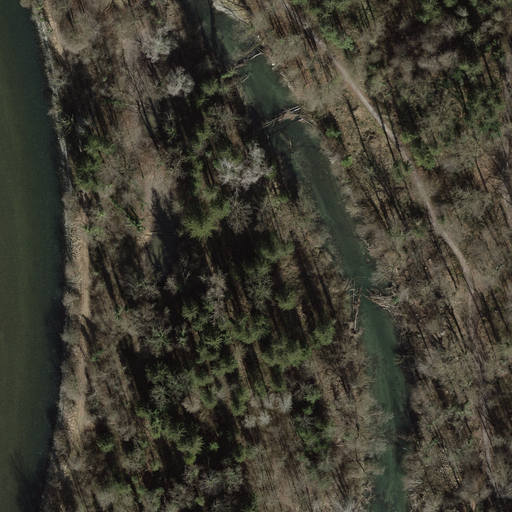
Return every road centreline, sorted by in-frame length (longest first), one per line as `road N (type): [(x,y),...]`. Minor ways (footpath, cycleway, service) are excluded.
road 1 (track): [(511,493),(499,490),(490,472),(463,262),(367,100),(285,0)]
road 2 (track): [(65,511),(90,345),(66,63),(47,0)]
road 3 (track): [(181,511),(187,467),(176,449),(151,435),(78,426)]
road 4 (track): [(511,221),(505,162),(511,62)]
